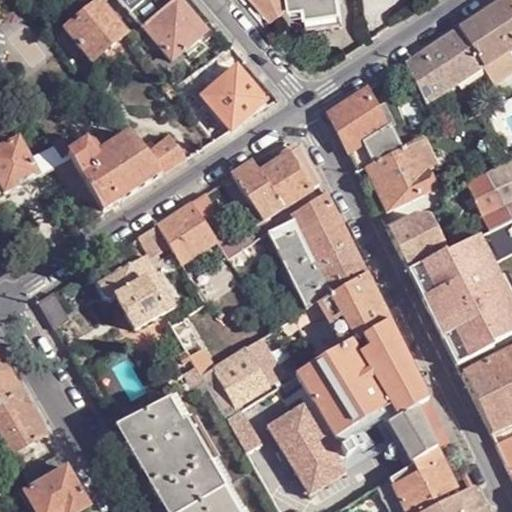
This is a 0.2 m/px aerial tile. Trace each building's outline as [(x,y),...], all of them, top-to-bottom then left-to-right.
[(148,0),(135,13),(124,0),(117,0),(142,29),(165,11),(155,0),(148,0)] [(148,0),(124,0),(135,13),(148,0)] [(205,33),(177,0),(165,11),(142,29),(170,63),(205,33)] [(254,0),(271,19),(286,7),(285,0),(254,0)] [(285,0),(286,7),(301,5),(302,15),(304,27),(340,22),(338,8),(337,3),(336,0),(285,0)] [(507,0),(480,18),(458,32),(483,69),(490,81),(505,103),(511,99),(511,2),(510,0),(507,0)] [(91,63),(126,35),(121,30),(109,13),(99,2),(64,31),(91,63)] [(301,5),(286,7),(288,17),(296,16),(302,15),(301,5)] [(432,49),(405,66),(426,107),(447,93),(467,80),(483,69),(458,32),(432,49)] [(202,99),(230,132),(264,103),(236,70),(202,99)] [(329,115),(359,174),(368,171),(404,152),(392,129),(395,127),(384,107),(377,111),(367,91),(329,115)] [(35,121),(29,114),(21,118),(25,127),(35,121)] [(13,133),(0,139),(0,190),(2,195),(38,179),(39,180),(56,170),(70,161),(68,158),(62,161),(53,147),(29,163),(13,133)] [(70,161),(102,215),(160,178),(145,158),(128,137),(95,159),(86,145),(68,158),(70,161)] [(145,158),(160,178),(186,161),(168,138),(155,148),(157,150),(145,158)] [(404,152),(368,171),(384,204),(390,214),(437,191),(428,173),(438,167),(425,142),(404,152)] [(283,210),(321,187),(302,149),(268,170),(261,160),(254,165),(283,210)] [(70,161),(56,170),(88,224),(102,215),(70,161)] [(233,178),(262,224),(270,219),(283,210),(254,165),(233,178)] [(511,165),(468,188),(491,234),(511,223),(511,165)] [(307,313),(367,278),(355,254),(325,195),(292,216),(295,222),(278,230),(268,236),(307,313)] [(206,196),(192,204),(215,243),(221,251),(236,241),(206,196)] [(158,226),(170,247),(182,266),(215,243),(192,204),(158,226)] [(448,253),(431,219),(426,219),(425,217),(416,219),(416,218),(389,232),(395,244),(409,273),(436,259),(448,253)] [(236,241),(221,251),(227,260),(268,236),(278,230),(270,219),(262,224),(236,241)] [(158,226),(139,239),(150,259),(170,247),(158,226)] [(436,259),(409,273),(447,348),(457,368),(470,361),(490,350),(490,349),(511,337),(511,307),(511,306),(499,280),(479,240),(437,261),(436,259)] [(145,257),(96,286),(105,302),(110,304),(118,299),(136,331),(175,308),(145,257)] [(511,290),(506,277),(499,280),(511,306),(511,290)] [(274,333),(254,345),(259,354),(316,320),(313,316),(322,311),(344,349),(353,344),(369,334),(389,322),(376,296),(367,278),(307,313),(274,333)] [(38,304),(54,331),(70,321),(54,294),(38,304)] [(214,368),(185,317),(172,325),(196,368),(201,375),(214,368)] [(409,469),(437,453),(426,431),(440,424),(389,322),(369,334),(383,358),(367,368),(353,344),(344,349),(296,378),(311,402),(334,442),(390,409),(397,421),(388,427),(409,469)] [(369,334),(353,344),(367,368),(383,358),(369,334)] [(505,343),(490,350),(470,361),(474,370),(461,376),(467,389),(491,437),(511,426),(511,351),(510,352),(505,343)] [(0,405),(22,393),(0,355),(0,405)] [(215,374),(229,398),(236,409),(237,408),(268,389),(246,355),(215,374)] [(201,375),(196,368),(186,373),(195,389),(206,384),(201,375)] [(47,436),(22,393),(0,405),(0,448),(6,460),(47,436)] [(229,398),(218,405),(227,421),(239,413),(237,408),(236,409),(229,398)] [(334,442),(311,402),(266,428),(308,498),(346,476),(332,453),(328,446),(334,442)] [(175,415),(167,403),(118,430),(126,443),(132,455),(165,511),(236,511),(225,491),(185,425),(182,427),(175,415)] [(385,421),(388,427),(397,421),(390,409),(334,442),(328,446),(332,453),(385,421)] [(227,421),(246,454),(260,444),(241,412),(227,421)] [(190,422),(185,425),(225,491),(229,489),(190,422)] [(426,431),(437,453),(450,445),(440,424),(426,431)] [(511,440),(496,448),(506,467),(511,479),(511,440)] [(390,481),(404,511),(428,511),(458,497),(437,453),(409,469),(390,481)] [(83,511),(90,508),(59,457),(23,475),(32,491),(20,498),(28,511),(33,508),(35,511),(83,511)] [(5,484),(0,486),(0,501),(12,496),(5,484)] [(241,511),(229,489),(225,491),(236,511),(241,511)] [(483,511),(472,489),(458,497),(428,511),(483,511)]
